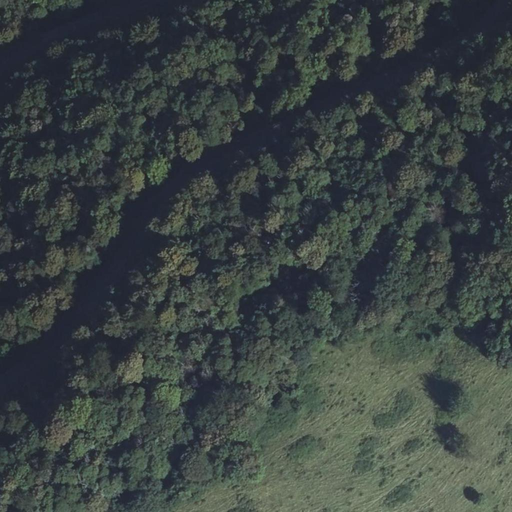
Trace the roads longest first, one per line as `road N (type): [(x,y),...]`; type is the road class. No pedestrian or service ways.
road 1 (secondary): [(0,387),(62,334),(183,180),(430,61),(510,0)]
road 2 (secondary): [(149,0),(53,37),(0,68)]
